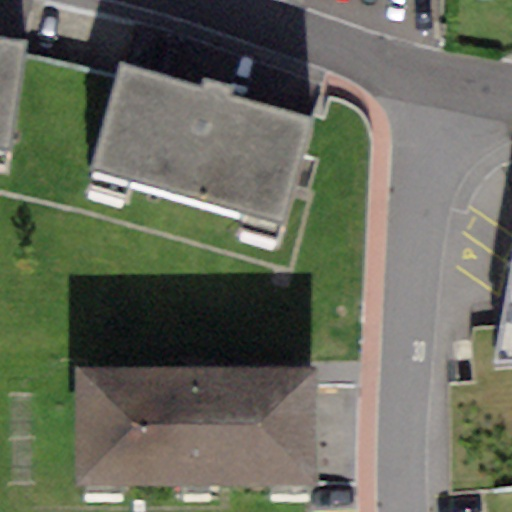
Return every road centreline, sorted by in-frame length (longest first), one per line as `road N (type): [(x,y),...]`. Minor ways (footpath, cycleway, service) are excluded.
road 1 (residential): [(405,511),(401,391),(427,80)]
road 2 (residential): [(135,0),(427,80)]
